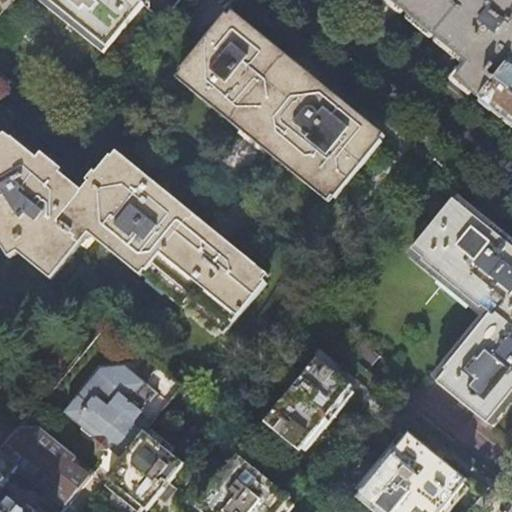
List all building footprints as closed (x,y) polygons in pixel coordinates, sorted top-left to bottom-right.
[(0,0),(0,1),(6,10),(14,0),(0,0)] [(46,0),(110,51),(146,7),(137,0),(46,0)] [(389,0),(471,66),(459,81),(483,101),(511,65),(511,1),(510,0),(389,0)] [(271,147),(337,200),(384,143),(357,121),(329,99),(314,87),(315,86),(294,68),(292,69),(283,62),(243,28),(228,16),(182,74),(247,127),(246,128),(270,148),(271,147)] [(511,65),(483,101),(511,124),(511,65)] [(82,197),(43,165),(13,140),(0,148),(0,235),(2,234),(12,246),(16,245),(19,245),(54,272),(91,227),(228,337),(238,324),(241,326),(246,321),(243,318),(269,285),(226,251),(227,250),(212,237),(211,239),(170,206),(171,204),(156,192),(155,194),(113,160),(82,197)] [(511,246),(466,209),(456,201),(414,252),(425,262),(424,264),(483,311),(484,309),(492,315),(438,381),(440,383),(439,384),(476,414),(474,416),(488,427),(507,403),(511,397),(511,246)] [(425,223),(400,202),(396,208),(421,228),(425,223)] [(314,228),(319,232),(336,210),(332,207),(314,228)] [(286,263),(290,267),(299,255),(295,252),(286,263)] [(308,314),(305,318),(326,335),(329,332),(308,314)] [(352,357),(369,371),(380,358),(363,343),(352,357)] [(266,424),(300,453),(324,424),(354,389),(319,360),(266,424)] [(125,461),(147,435),(187,386),(161,365),(146,383),(126,368),(103,370),(67,415),(99,440),(99,447),(104,451),(110,449),(125,461)] [(0,511),(44,511),(36,505),(30,511),(8,511),(3,507),(6,504),(0,498),(0,492),(15,475),(22,481),(23,485),(29,490),(33,490),(38,484),(67,509),(96,474),(30,420),(0,455),(0,511)] [(109,481),(146,511),(147,511),(185,466),(147,435),(125,461),(109,481)] [(358,499),(373,511),(444,511),(468,483),(411,435),(358,499)] [(197,509),(201,511),(283,511),(294,499),(240,455),(213,487),(214,489),(197,509)]
